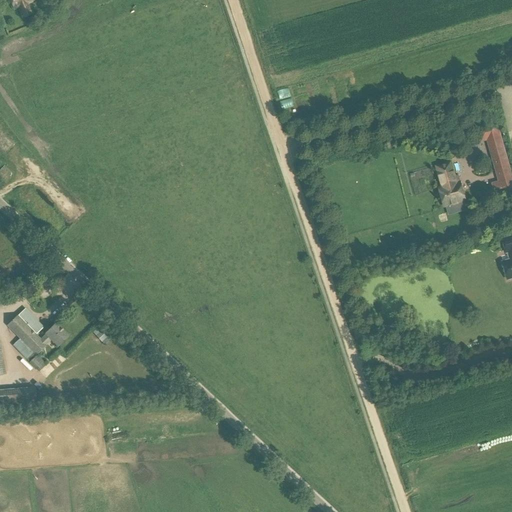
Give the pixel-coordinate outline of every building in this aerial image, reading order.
[(31,0),(10,0),(14,10),(18,8),(22,19),(33,14),(29,4),(33,2),(31,0)] [(511,188),(494,124),(475,129),(478,142),(485,140),(497,183),(490,185),(494,197),(511,192),(511,188)] [(448,163),(434,167),(440,188),(436,189),(442,207),(463,201),(458,183),(454,184),(448,163)] [(511,236),(500,240),(503,254),(505,253),(508,261),(500,263),(505,280),(511,278),(511,236)] [(55,297),(50,303),(54,307),(59,301),(55,297)] [(19,314),(7,325),(23,342),(33,353),(36,356),(47,346),(46,345),(52,340),(57,346),(68,335),(57,324),(41,339),(19,314)] [(102,324),(93,333),(104,345),(113,336),(102,324)] [(23,342),(16,348),(26,359),(33,353),(23,342)] [(35,388),(0,390),(0,411),(36,409),(35,388)]
